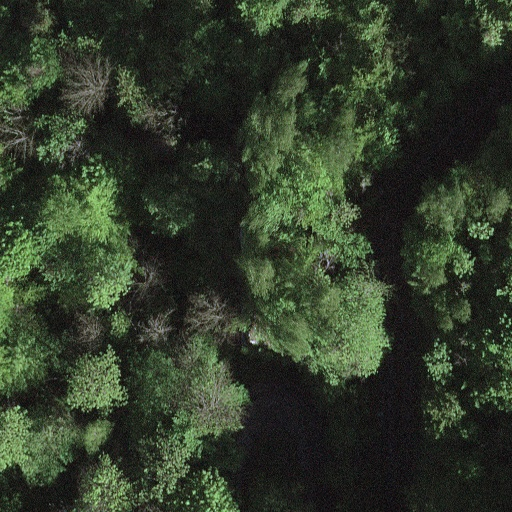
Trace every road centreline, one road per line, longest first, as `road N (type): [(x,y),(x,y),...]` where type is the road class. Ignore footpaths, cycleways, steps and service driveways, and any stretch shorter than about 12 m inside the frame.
road 1 (track): [(405,511),(392,211),(436,148),(511,94)]
road 2 (track): [(218,511),(228,419),(260,393),(288,426),(308,511)]
